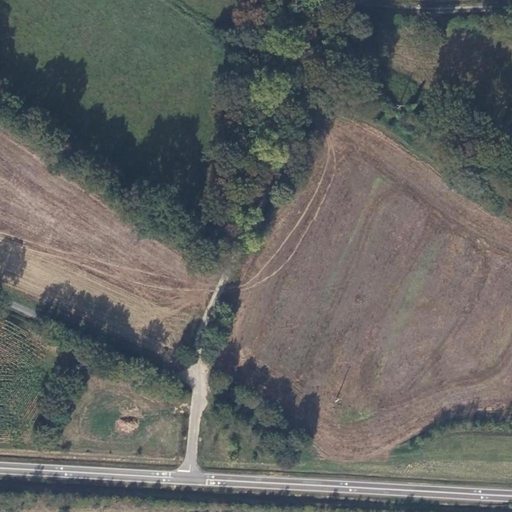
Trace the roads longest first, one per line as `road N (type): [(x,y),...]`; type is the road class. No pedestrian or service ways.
road 1 (unclassified): [(304,0),(297,98),(190,375),(201,395),(191,478)]
road 2 (unclassified): [(511,494),(191,478)]
road 3 (track): [(303,22),(334,5),(511,25)]
road 4 (track): [(0,298),(190,382)]
road 5 (unclassified): [(191,478),(0,467)]
